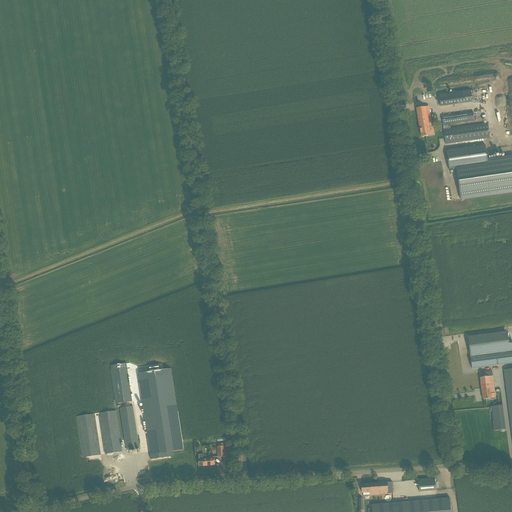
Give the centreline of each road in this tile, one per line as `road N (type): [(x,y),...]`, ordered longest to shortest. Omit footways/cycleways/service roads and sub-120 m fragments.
road 1 (track): [(244,481),(169,0)]
road 2 (unclassified): [(454,467),(378,0)]
road 3 (unclassified): [(140,487),(454,467)]
road 4 (track): [(32,508),(0,279)]
road 5 (unclassified): [(140,487),(16,511)]
